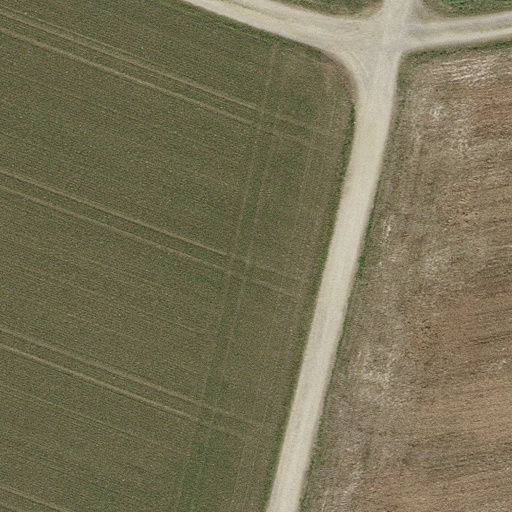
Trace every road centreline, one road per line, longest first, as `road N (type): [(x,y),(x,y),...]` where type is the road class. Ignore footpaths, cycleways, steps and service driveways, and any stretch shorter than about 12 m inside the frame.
road 1 (track): [(271,511),(387,0)]
road 2 (track): [(250,0),(376,46),(511,21)]
